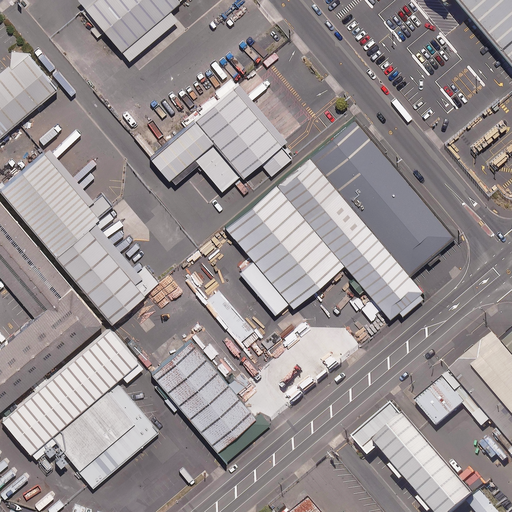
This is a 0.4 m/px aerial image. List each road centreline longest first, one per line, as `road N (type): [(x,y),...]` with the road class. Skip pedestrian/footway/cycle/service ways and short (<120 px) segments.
road 1 (tertiary): [(211,511),(493,275)]
road 2 (unclassified): [(290,0),(496,242)]
